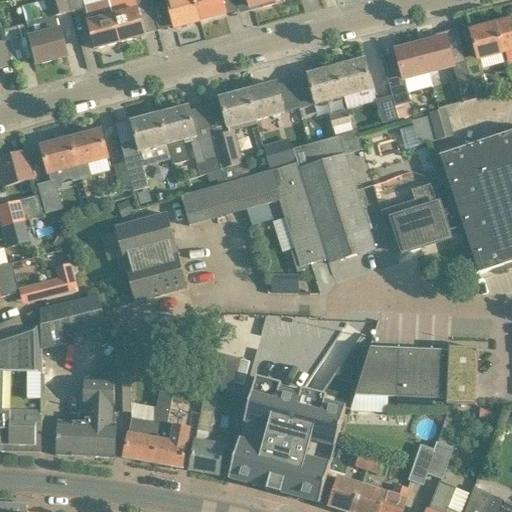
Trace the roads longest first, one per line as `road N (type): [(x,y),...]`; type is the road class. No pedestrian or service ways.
road 1 (residential): [(0,117),(442,0)]
road 2 (secondary): [(216,511),(63,485),(0,483)]
road 3 (residential): [(334,303),(511,299)]
